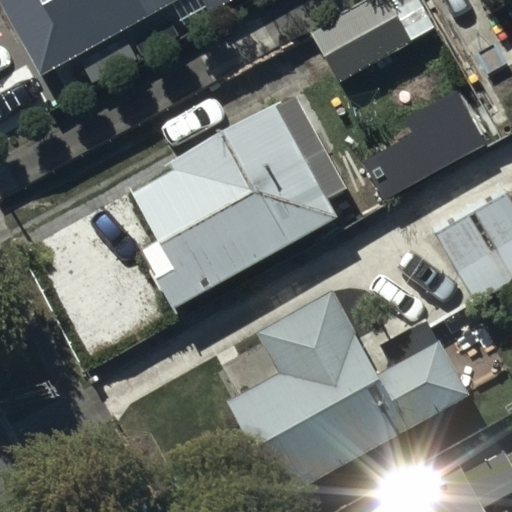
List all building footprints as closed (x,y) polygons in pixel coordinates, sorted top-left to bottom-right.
[(5,0),(46,71),(172,0),(206,0),(210,6),(221,0),(5,0)] [(439,28),(423,0),(364,0),(312,28),(341,81),(439,28)] [(343,190),(296,105),(142,189),(170,240),(148,252),(177,304),(335,218),(325,199),(343,190)] [(437,230),(476,299),(511,279),(511,205),(505,192),(437,230)] [(467,397),(427,323),(363,358),(329,295),(264,330),(289,376),(236,405),(285,494),(467,397)] [(511,490),(511,471),(503,455),(393,511),(484,511),(482,507),(511,490)]
